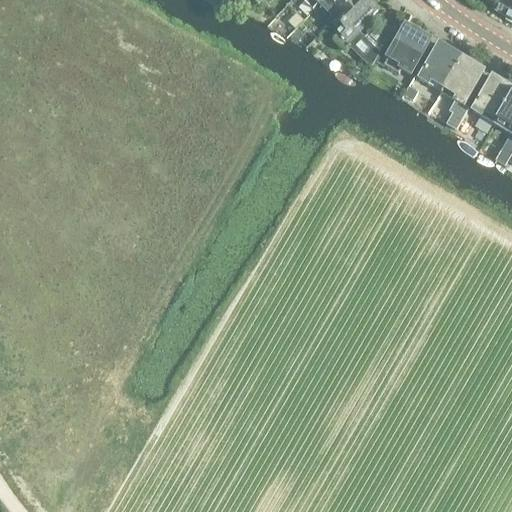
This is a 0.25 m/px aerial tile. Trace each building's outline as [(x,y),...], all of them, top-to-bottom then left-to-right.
[(301,5),(296,0),(292,0),(286,7),(293,14),(301,5)] [(304,0),(303,1),(314,12),(319,7),(319,6),(325,0),(304,0)] [(335,22),(356,0),(325,0),(319,6),(319,7),(335,22)] [(375,0),(356,0),(335,22),(343,30),(334,41),(347,54),(353,48),(349,44),(368,25),(363,20),(377,6),(379,8),(381,5),(375,0)] [(511,22),(511,0),(496,0),(490,10),(511,22)] [(431,41),(422,36),(420,30),(412,25),(406,27),(392,50),(384,45),(380,51),(370,46),(360,64),(380,75),(384,68),(396,75),(399,70),(411,77),(431,41)] [(440,93),(462,58),(460,57),(461,55),(450,49),(449,50),(439,44),(418,79),(440,93)] [(462,58),(440,93),(456,103),(450,113),(453,115),(446,126),(456,132),(463,119),(468,111),(462,107),(484,71),(474,66),(476,64),(465,58),(464,60),(462,58)] [(496,123),(511,96),(511,89),(492,78),(471,113),(481,119),(484,116),(496,123)] [(409,87),(407,89),(403,97),(412,102),(418,93),(409,87)] [(511,96),(496,123),(508,131),(506,135),(511,138),(511,96)] [(466,138),(466,137),(473,125),(463,119),(456,132),(466,138)] [(499,160),(499,161),(507,166),(507,165),(511,157),(511,140),(499,160)] [(114,395),(104,411),(123,423),(133,407),(114,395)]
